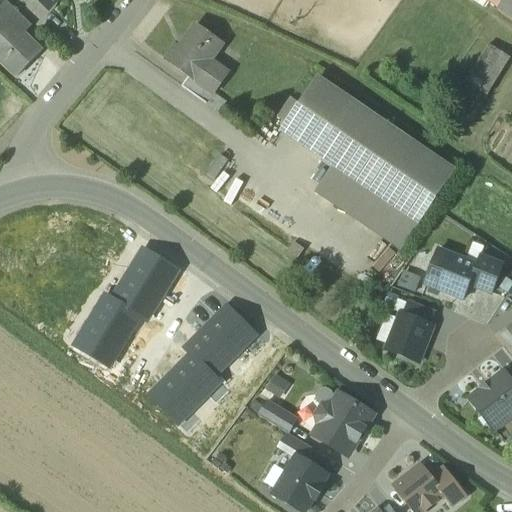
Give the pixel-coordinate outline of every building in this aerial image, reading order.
[(21,16),(4,0),(0,0),(0,1),(0,12),(13,25),(21,16)] [(37,0),(47,8),(54,0),(37,0)] [(511,0),(502,0),(497,8),(511,18),(511,0)] [(0,12),(0,59),(16,75),(39,51),(21,33),(29,24),(21,16),(13,25),(0,12)] [(197,20),(181,43),(178,41),(167,57),(191,74),(197,78),(199,76),(211,58),(224,39),(197,20)] [(483,95),(505,58),(489,49),(467,86),(483,95)] [(216,63),(211,58),(199,76),(217,89),(229,72),(216,63)] [(197,78),(191,74),(181,87),(207,105),(215,93),(217,89),(199,76),(197,78)] [(452,171),(316,78),(281,129),(334,165),(417,222),(452,171)] [(215,93),(207,105),(219,113),(227,101),(215,93)] [(417,222),(334,165),(315,193),(398,249),(417,222)] [(142,250),(127,274),(161,296),(176,271),(142,250)] [(476,265),(437,250),(423,284),(463,299),(469,285),(476,265)] [(480,256),(476,265),(469,285),(491,293),(502,265),(480,256)] [(413,289),(418,275),(400,267),(394,282),(413,289)] [(145,321),(161,296),(127,274),(111,300),(138,317),(145,321)] [(104,296),(89,321),(123,342),(138,317),(110,300),(104,296)] [(408,301),(403,315),(430,325),(435,312),(408,301)] [(226,307),(205,328),(234,356),(254,335),(226,307)] [(403,315),(399,313),(385,350),(419,363),(433,326),(430,325),(403,315)] [(107,367),(123,342),(89,321),(73,346),(107,367)] [(213,377),(234,356),(205,328),(184,349),(190,354),(213,377)] [(190,354),(169,375),(197,403),(218,382),(213,377),(190,354)] [(511,382),(503,372),(489,383),(489,382),(481,389),(468,400),(479,414),(478,419),(483,425),(489,426),(493,431),(511,415),(511,382)] [(177,424),(197,403),(169,375),(148,396),(177,424)] [(288,383),(275,375),(266,389),(280,397),(288,383)] [(340,395),(337,396),(331,406),(329,405),(322,407),(316,415),(318,423),(320,424),(314,433),(315,437),(347,456),(372,415),(340,395)] [(294,419),(265,402),(257,416),(286,433),(294,419)] [(286,433),(277,446),(295,457),(295,456),(308,463),(315,451),(286,433)] [(308,463),(295,456),(295,457),(271,495),(299,511),(304,511),(312,499),(315,500),(322,488),(319,487),(327,475),(308,463)] [(420,465),(393,486),(410,509),(412,511),(423,511),(444,496),(430,478),(420,465)] [(443,468),(430,478),(444,496),(452,507),(465,496),(443,468)]
